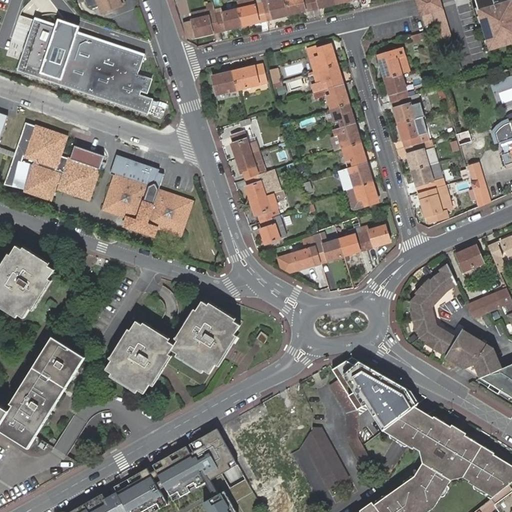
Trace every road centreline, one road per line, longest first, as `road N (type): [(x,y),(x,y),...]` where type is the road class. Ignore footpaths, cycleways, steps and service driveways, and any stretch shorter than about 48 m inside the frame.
road 1 (tertiary): [(287,367),(27,511)]
road 2 (residential): [(256,278),(223,286),(0,211)]
road 3 (residential): [(416,254),(347,24)]
road 4 (residential): [(207,158),(0,89)]
road 5 (residential): [(347,24),(177,64)]
road 6 (tertiary): [(368,337),(511,429)]
road 7 (tertiary): [(207,158),(236,247),(256,278)]
